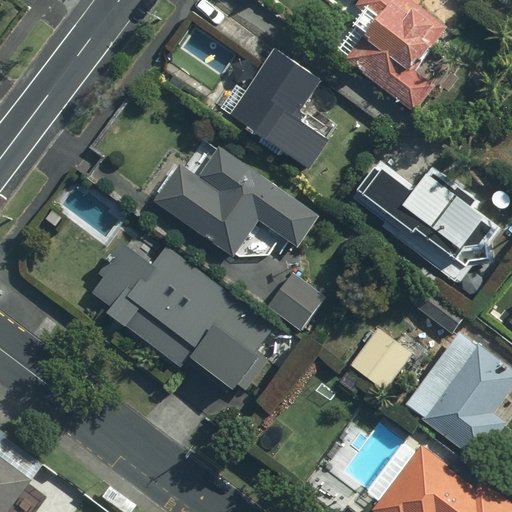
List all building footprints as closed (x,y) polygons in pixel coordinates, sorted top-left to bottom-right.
[(428,92),(410,79),(444,33),(412,9),(418,0),(365,0),(357,11),(374,23),(342,66),(411,116),(428,92)] [(318,86),(270,55),(225,124),(308,178),(329,145),(294,122),(318,86)] [(316,222),(215,151),(200,173),(184,161),(151,207),(231,263),(257,226),(295,252),(316,222)] [(426,181),(416,193),(381,167),(357,199),(392,225),(385,234),(457,287),(497,233),(426,181)] [(149,272),(116,247),(83,290),(110,310),(101,321),(120,335),(128,324),(223,395),(273,330),(167,250),(149,272)] [(325,302),(290,276),(264,310),(299,336),(325,302)] [(376,332),(348,367),(384,396),(412,360),(376,332)] [(511,388),(511,378),(473,348),(416,420),(451,448),(474,466),(504,429),(489,417),(511,388)] [(0,511),(10,511),(38,474),(0,446),(0,511)] [(497,511),(498,511),(419,450),(370,511),(497,511)]
